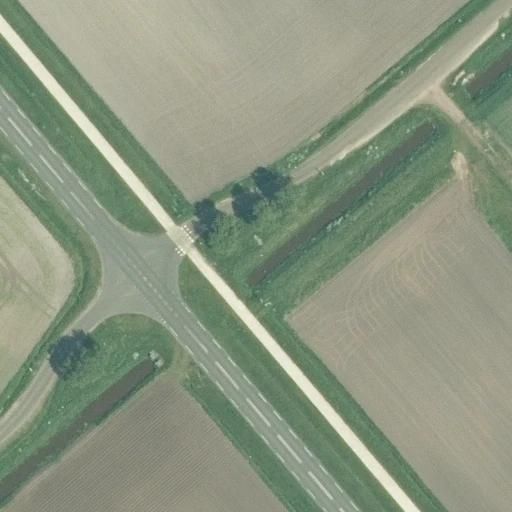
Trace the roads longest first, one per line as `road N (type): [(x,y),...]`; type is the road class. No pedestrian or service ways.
road 1 (unclassified): [(509,0),(331,153),(180,241)]
road 2 (primary): [(340,511),(141,275)]
road 3 (primary): [(141,275),(0,111)]
road 4 (unclassified): [(0,432),(73,336),(141,275)]
